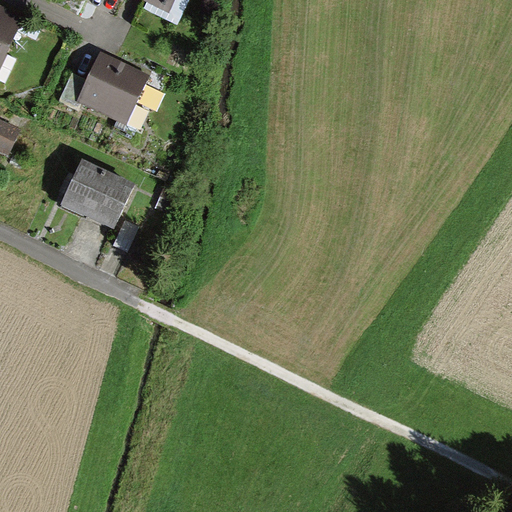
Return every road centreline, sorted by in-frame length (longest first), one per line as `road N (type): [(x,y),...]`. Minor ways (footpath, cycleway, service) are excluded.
road 1 (track): [(139,302),(511,488)]
road 2 (residential): [(0,234),(139,302)]
